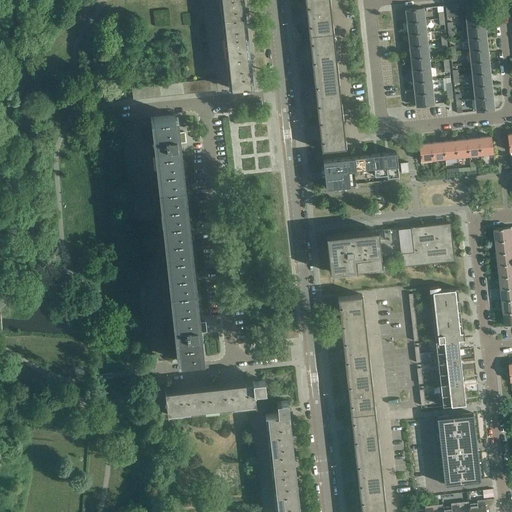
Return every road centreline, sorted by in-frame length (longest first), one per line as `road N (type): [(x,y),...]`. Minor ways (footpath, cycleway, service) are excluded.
road 1 (residential): [(229,360),(205,98)]
road 2 (unclassified): [(310,351),(281,91)]
road 3 (residential): [(511,116),(383,130),(369,0)]
road 4 (residential): [(395,511),(372,293)]
road 5 (residential): [(141,221),(129,105),(205,98)]
road 6 (residential): [(145,269),(156,371),(229,360)]
road 7 (residential): [(488,350),(473,220),(511,216)]
road 8 (residential): [(506,511),(488,350)]
road 9 (unclassified): [(327,511),(310,351)]
